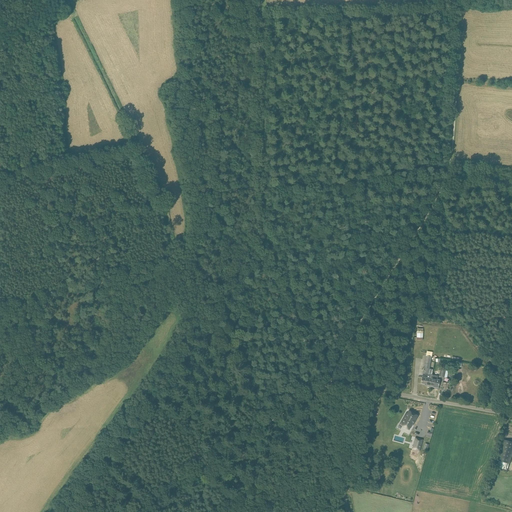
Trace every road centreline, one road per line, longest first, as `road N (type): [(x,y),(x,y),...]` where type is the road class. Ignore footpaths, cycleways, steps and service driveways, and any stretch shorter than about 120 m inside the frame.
road 1 (track): [(133,511),(322,382)]
road 2 (unclassified): [(511,414),(322,382)]
road 3 (unclassified): [(345,511),(322,382)]
